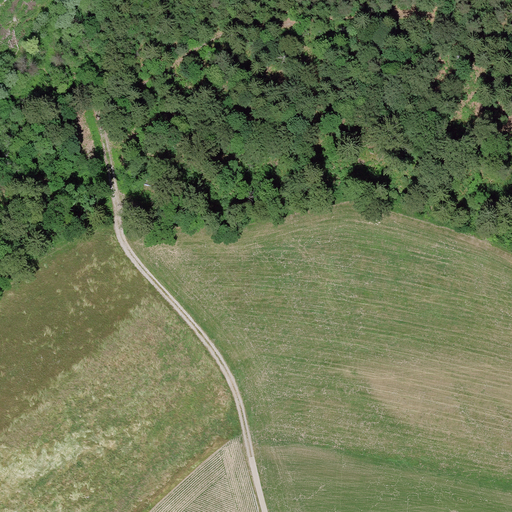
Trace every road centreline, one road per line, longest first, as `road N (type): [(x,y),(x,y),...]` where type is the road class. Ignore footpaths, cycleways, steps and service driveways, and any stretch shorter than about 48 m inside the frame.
road 1 (track): [(95,101),(213,36),(266,26),(423,24),(511,47)]
road 2 (track): [(253,464),(226,365),(128,250),(91,82)]
road 3 (track): [(102,140),(204,161),(431,135),(511,134)]
